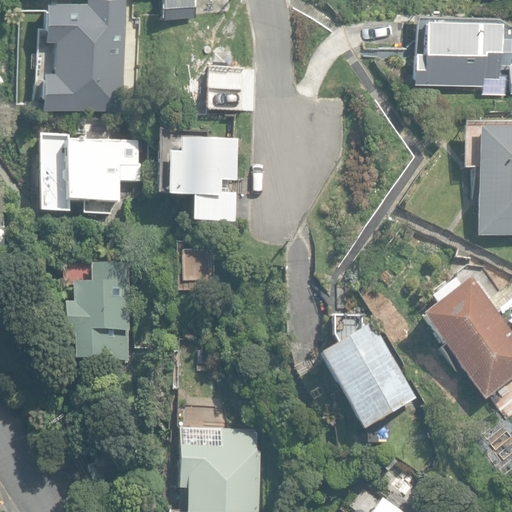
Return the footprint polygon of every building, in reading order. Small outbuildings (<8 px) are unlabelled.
[(42,0),(38,105),(120,109),(124,0),(83,0),(84,1),(68,0),(42,0)] [(132,0),(133,15),(161,15),(161,0),(132,0)] [(169,0),(169,13),(184,12),(183,0),(169,0)] [(479,93),(504,94),(505,72),(497,72),(499,19),(423,16),(422,49),(413,49),(412,81),(479,83),(479,93)] [(365,45),(405,47),(405,19),(366,18),(365,45)] [(195,114),(226,115),(227,74),(196,72),(195,114)] [(511,129),(474,131),(476,237),(511,235),(511,129)] [(186,225),(229,225),(231,141),(174,140),(173,143),(151,144),(151,201),(186,200),(186,225)] [(63,203),(117,204),(117,203),(118,176),(136,176),(137,142),(64,141),(63,202),(63,203)] [(94,340),(95,365),(153,363),(150,265),(115,266),(115,285),(95,285),(95,306),(85,307),(86,340),(94,340)] [(418,316),(483,401),(511,378),(511,337),(467,279),(418,316)] [(316,355),(362,431),(416,399),(370,323),(316,355)] [(123,428),(129,450),(161,441),(155,418),(123,428)] [(121,453),(131,488),(171,477),(161,441),(121,453)] [(298,511),(301,464),(296,464),(297,445),(218,441),(215,502),(225,502),(224,511),(298,511)] [(424,511),(393,483),(375,511),(424,511)]
